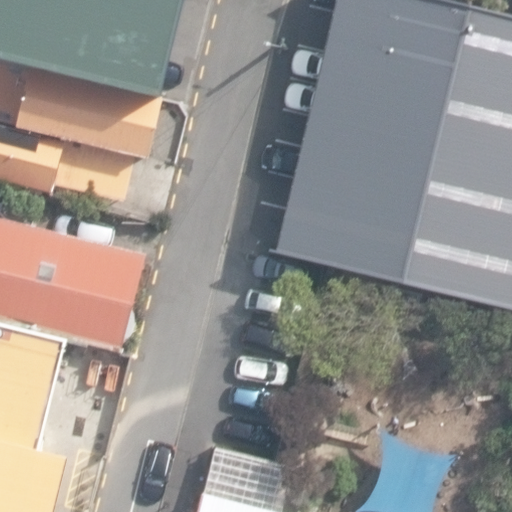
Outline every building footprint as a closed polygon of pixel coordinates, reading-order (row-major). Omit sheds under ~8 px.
[(189,0),(0,0),(0,53),(168,93),(189,0)] [(511,12),(466,0),(343,0),(288,248),(511,303),(511,12)] [(152,157),(168,93),(0,53),(0,119),(69,136),(138,153),(152,157)] [(58,184),(69,136),(0,119),(0,177),(57,192),(58,184)] [(69,136),(58,184),(127,201),(138,153),(69,136)] [(135,310),(149,254),(0,217),(0,321),(70,339),(124,352),(126,344),(131,340),(135,335),(138,328),(138,321),(137,315),(135,310)] [(43,447),(70,339),(0,321),(0,511),(57,511),(71,455),(43,447)] [(426,511),(443,452),(374,433),(353,509),(364,511),(426,511)] [(306,511),(207,490),(202,511),(306,511)]
